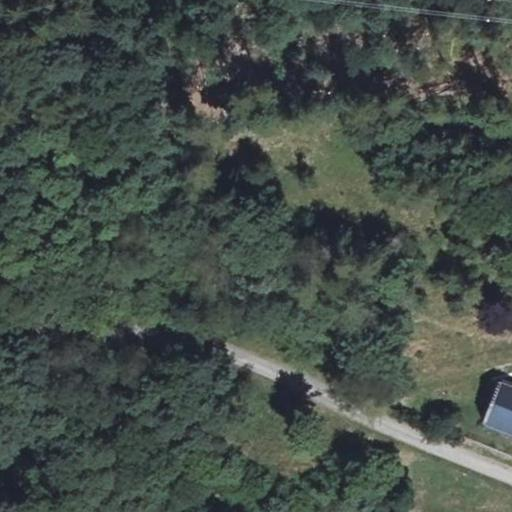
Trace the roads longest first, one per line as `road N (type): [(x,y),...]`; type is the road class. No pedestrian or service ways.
road 1 (tertiary): [(511,474),(243,358),(0,319)]
road 2 (track): [(0,104),(161,107),(305,78),(397,85),(511,55)]
